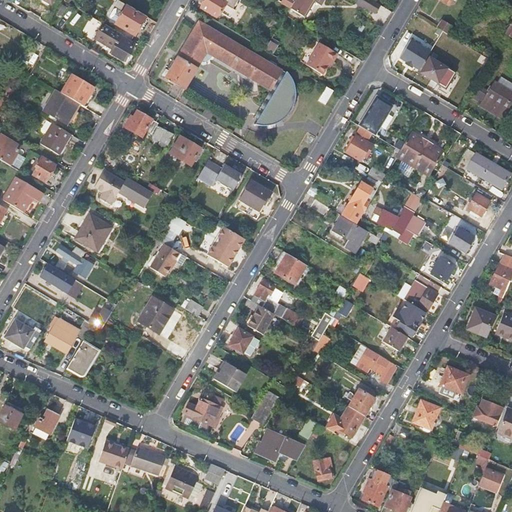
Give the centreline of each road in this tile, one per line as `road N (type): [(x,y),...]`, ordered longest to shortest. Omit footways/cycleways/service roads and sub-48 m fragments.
road 1 (residential): [(153,428),(297,186)]
road 2 (residential): [(0,304),(130,86)]
road 3 (residential): [(332,507),(433,339)]
road 4 (residential): [(153,428),(332,507)]
road 5 (residential): [(130,86),(297,186)]
road 6 (residential): [(0,360),(153,428)]
road 7 (residential): [(369,68),(511,153)]
road 8 (residential): [(433,339),(511,208)]
road 9 (residential): [(0,7),(130,86)]
road 10 (residential): [(297,186),(369,68)]
